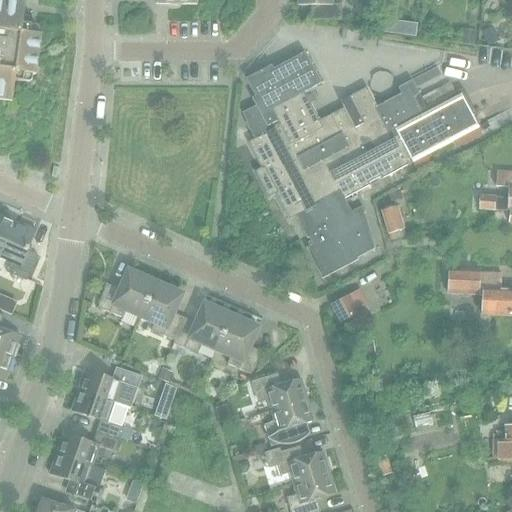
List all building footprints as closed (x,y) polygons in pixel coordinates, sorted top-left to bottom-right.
[(0,0),(0,99),(11,101),(14,81),(23,82),(24,73),(35,75),(40,34),(30,33),(31,24),(22,23),(25,3),(0,0)] [(332,0),(297,0),(297,5),(311,5),(311,19),(341,19),(341,4),(332,4),(332,0)] [(256,105),(242,112),(247,121),(245,122),(254,138),(247,142),(261,167),(255,171),(269,197),(275,194),(288,219),(295,216),(307,238),(309,237),(312,244),(306,248),(322,278),(357,260),(356,258),(374,248),(362,206),(351,212),(344,198),(369,185),(368,183),(380,176),(381,178),(407,164),(406,162),(411,160),(412,163),(478,128),(461,94),(421,114),(412,97),(419,93),(411,80),(398,87),(401,93),(377,106),(366,87),(340,101),(343,107),(319,120),(304,92),(321,83),(305,52),(273,68),(271,65),(246,78),(255,96),(252,97),(256,105)] [(507,210),(509,210),(508,221),(511,221),(511,172),(497,171),(496,186),(508,187),(508,197),(480,195),(479,208),(507,210)] [(397,206),(381,210),(388,233),(390,240),(396,238),(395,231),(403,229),(397,206)] [(0,256),(15,221),(0,214),(0,256)] [(15,221),(0,256),(11,262),(6,272),(26,281),(37,255),(26,250),(35,230),(15,221)] [(482,295),(481,314),(511,315),(511,290),(501,290),(501,274),(479,273),(479,270),(448,269),(447,293),(482,295)] [(125,310),(139,316),(155,281),(139,274),(137,277),(126,273),(119,289),(106,283),(98,307),(122,318),(125,310)] [(155,281),(139,316),(154,323),(150,330),(174,341),(173,343),(184,318),(173,313),(180,297),(182,293),(171,288),(155,281)] [(368,307),(359,289),(331,304),(340,322),(368,307)] [(184,318),(173,343),(197,353),(201,344),(215,350),(231,315),(215,308),(204,303),(202,306),(195,322),(184,318)] [(0,353),(12,357),(20,335),(0,328),(0,324),(3,315),(0,314),(0,353)] [(231,315),(215,350),(230,356),(226,364),(250,374),(260,351),(249,346),(256,330),(258,327),(247,322),(231,315)] [(0,377),(4,379),(12,357),(0,353),(0,377)] [(85,369),(78,390),(113,402),(120,383),(137,389),(142,376),(118,368),(114,379),(85,369)] [(267,400),(271,411),(306,399),(300,378),(281,384),(277,373),(250,381),(257,403),(267,400)] [(127,407),(113,402),(78,390),(71,410),(100,420),(96,431),(120,440),(124,427),(120,426),(127,407)] [(274,421),(264,424),(270,446),(279,444),(284,444),(289,444),(295,443),(299,442),(302,440),(306,437),(302,424),(313,421),(306,399),(271,411),(274,421)] [(493,464),(511,463),(511,424),(504,425),(504,431),(496,432),(496,439),(492,439),(493,464)] [(63,433),(56,453),(92,465),(98,446),(116,452),(120,440),(96,431),(92,442),(63,433)] [(289,472),(293,483),(329,472),(322,451),(303,457),(299,446),(280,452),(279,448),(264,452),(268,468),(276,466),(279,476),(289,472)] [(56,453),(49,473),(70,481),(66,492),(74,495),(98,503),(102,491),(98,489),(100,485),(105,470),(92,465),(56,453)] [(375,459),(381,477),(391,473),(386,456),(375,459)] [(329,472),(293,483),(296,494),(286,497),(290,511),(314,511),(319,511),(316,499),(335,494),(329,472)] [(81,511),(41,498),(36,511),(81,511)]
